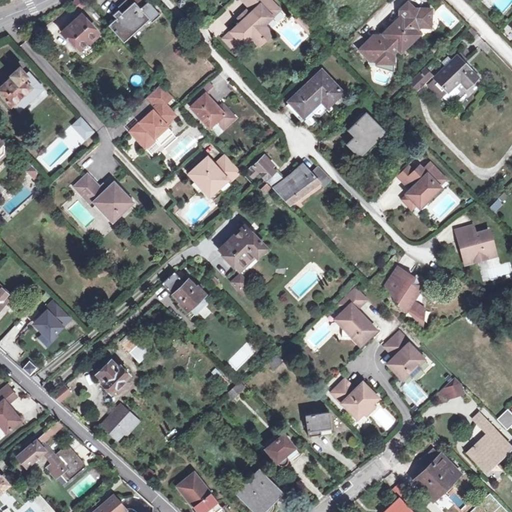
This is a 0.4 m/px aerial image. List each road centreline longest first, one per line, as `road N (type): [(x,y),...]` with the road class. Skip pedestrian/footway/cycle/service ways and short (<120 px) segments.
road 1 (residential): [(0,357),(168,511)]
road 2 (residential): [(361,362),(400,406),(408,431),(321,511)]
